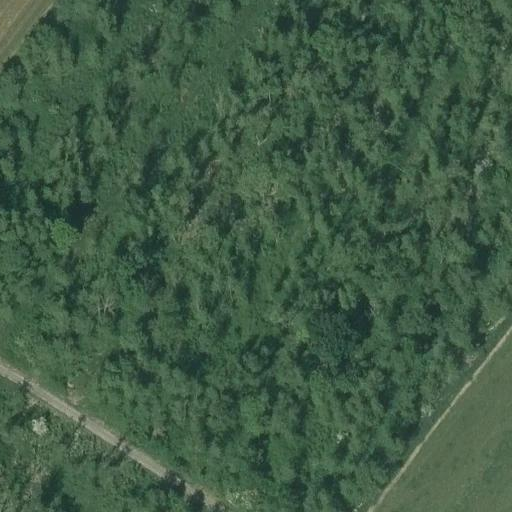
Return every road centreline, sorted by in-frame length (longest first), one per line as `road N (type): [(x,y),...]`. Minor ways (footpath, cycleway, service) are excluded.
road 1 (track): [(118,445),(183,346),(199,295),(309,177),(347,111),(432,0)]
road 2 (track): [(308,511),(333,479),(361,464),(400,389),(459,354),(499,269)]
road 3 (track): [(0,370),(220,511)]
